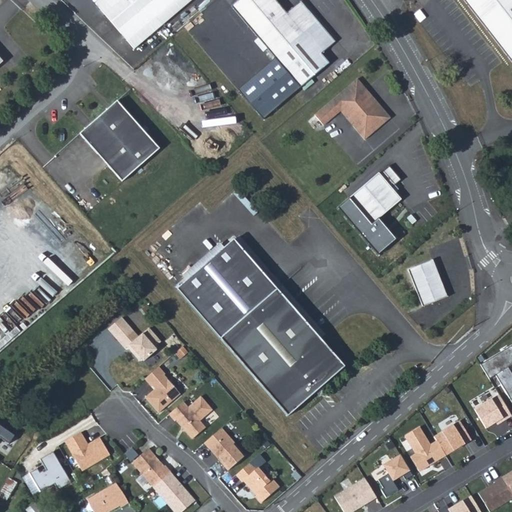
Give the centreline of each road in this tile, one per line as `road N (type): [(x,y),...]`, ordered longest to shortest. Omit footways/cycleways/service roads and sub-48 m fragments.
road 1 (residential): [(282,511),(495,325),(511,293)]
road 2 (residential): [(370,0),(449,133),(483,245),(504,267)]
road 3 (unclassified): [(40,0),(64,27),(72,60),(58,86),(0,139)]
road 4 (residential): [(111,413),(139,422),(196,466),(238,511)]
road 5 (residential): [(511,441),(393,511)]
